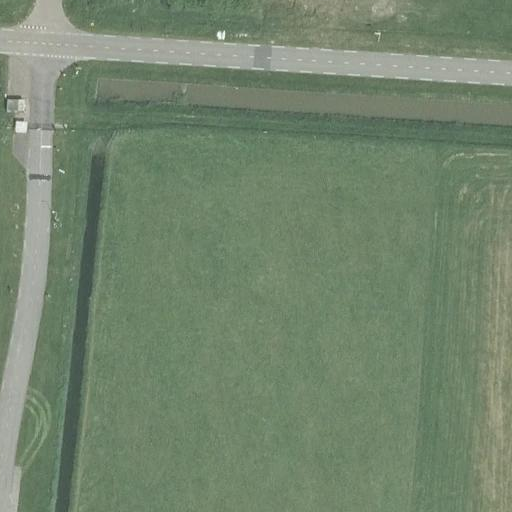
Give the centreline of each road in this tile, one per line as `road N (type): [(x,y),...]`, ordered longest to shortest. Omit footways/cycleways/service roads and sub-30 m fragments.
road 1 (unclassified): [(45,44),(511,73)]
road 2 (unclassified): [(0,458),(35,248),(45,44)]
